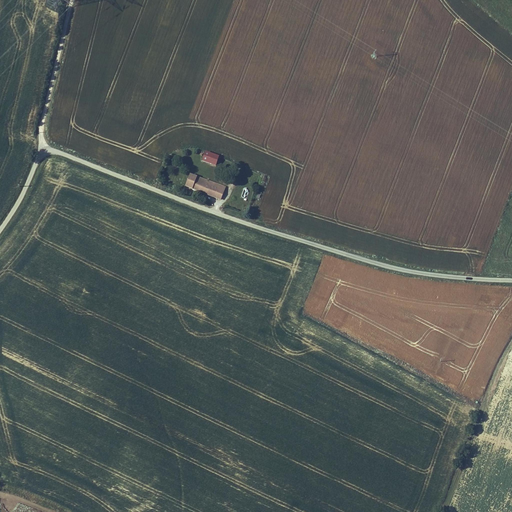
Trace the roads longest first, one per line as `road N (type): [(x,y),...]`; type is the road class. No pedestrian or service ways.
road 1 (unclassified): [(0,230),(36,163),(52,151),(381,264),(511,280)]
road 2 (track): [(511,343),(443,511)]
road 3 (track): [(71,0),(41,124),(46,152)]
